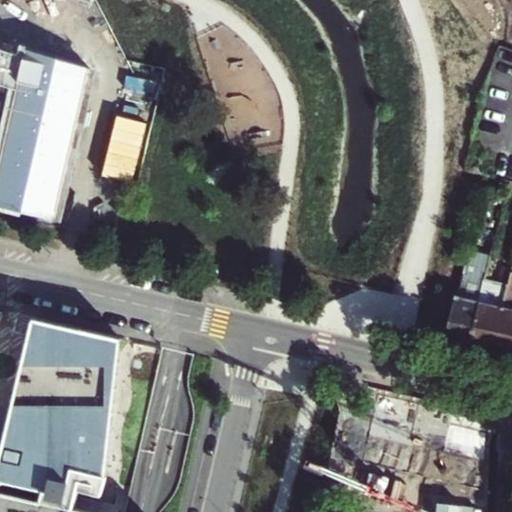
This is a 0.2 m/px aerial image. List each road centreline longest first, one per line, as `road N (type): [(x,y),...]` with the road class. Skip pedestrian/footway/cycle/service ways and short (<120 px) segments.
road 1 (tertiary): [(0,271),(256,330)]
road 2 (tertiary): [(256,330),(511,390)]
road 3 (residential): [(256,330),(215,511)]
